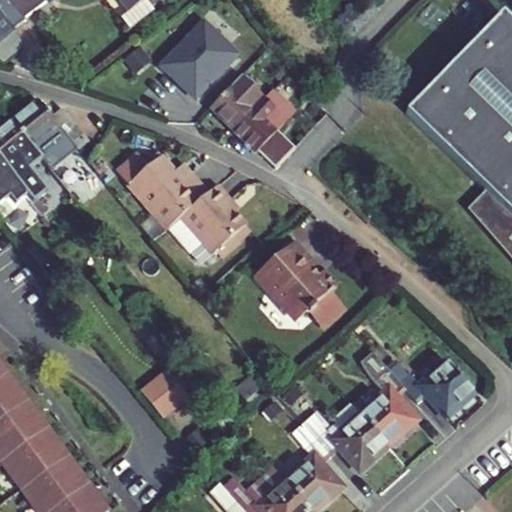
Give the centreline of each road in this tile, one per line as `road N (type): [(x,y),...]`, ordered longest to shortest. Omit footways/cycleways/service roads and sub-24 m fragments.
road 1 (residential): [(0,78),(169,131),(311,201),(511,382)]
road 2 (residential): [(0,299),(20,323),(122,397),(153,478)]
road 3 (residential): [(398,511),(511,411)]
